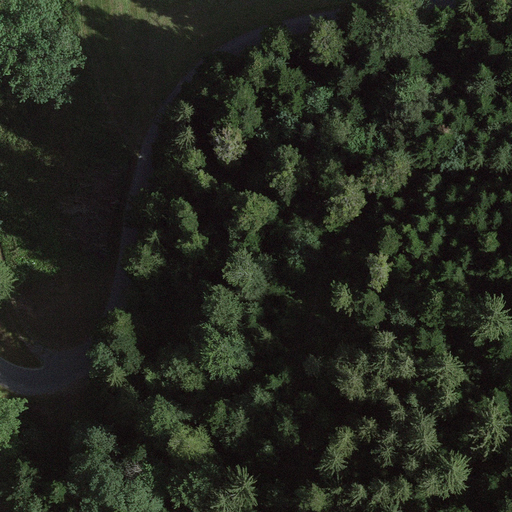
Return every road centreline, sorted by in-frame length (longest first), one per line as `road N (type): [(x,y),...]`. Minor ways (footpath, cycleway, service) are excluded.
road 1 (unclassified): [(0,367),(55,374),(75,366),(106,333),(148,154),(194,75),(272,30),(470,0)]
road 2 (track): [(298,511),(303,457),(293,393),(321,263),(339,235),(398,196),(511,175)]
